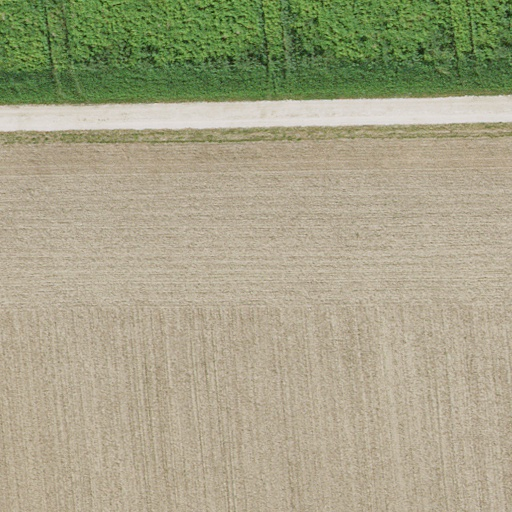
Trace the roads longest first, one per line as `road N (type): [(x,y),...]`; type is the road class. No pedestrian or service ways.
road 1 (track): [(0,123),(511,107)]
road 2 (track): [(0,170),(36,511)]
